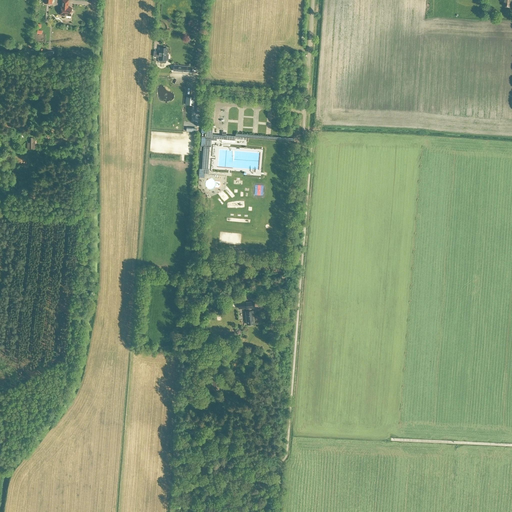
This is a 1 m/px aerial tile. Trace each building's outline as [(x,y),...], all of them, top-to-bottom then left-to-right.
[(68,0),(62,0),(61,7),(60,15),(66,16),(66,15),(71,16),(72,8),(68,8),(68,0)] [(159,57),(158,60),(159,60),(158,62),(159,63),(165,63),(166,62),(166,60),(167,54),(167,48),(159,48),(159,52),(154,51),(154,56),(159,57)] [(195,97),(186,97),(185,104),(194,105),(195,97)] [(235,139),(235,136),(212,134),(212,129),(206,128),(206,129),(204,128),(204,132),(206,132),(206,133),(205,136),(201,136),(200,146),(203,146),(202,169),(203,169),(203,173),(208,174),(209,169),(208,169),(209,147),(211,147),(211,140),(216,140),(217,139),(235,140),(235,139)] [(254,302),(246,302),(238,303),(238,309),(246,308),(246,309),(249,308),(250,311),(245,311),(247,324),(253,323),(252,311),(251,308),(254,308),(254,302)]
